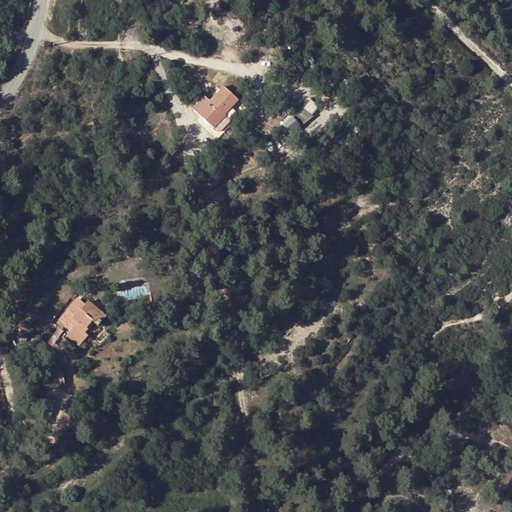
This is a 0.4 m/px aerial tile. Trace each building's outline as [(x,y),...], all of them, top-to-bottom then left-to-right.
[(224,112),(226,114),(238,101),(223,88),(210,102),(204,97),(193,109),(211,126),(224,112)] [(301,99),(298,116),(311,118),(314,102),(301,99)] [(224,112),(211,126),(214,129),(228,115),(226,114),(224,112)] [(80,126),(84,138),(97,133),(92,121),(80,126)] [(284,130),(288,136),(300,128),(296,122),(284,130)] [(78,308),(71,316),(77,322),(64,334),(77,345),(87,336),(84,332),(86,330),(84,328),(92,320),(96,324),(105,315),(87,300),(79,310),(78,308)] [(69,301),(62,309),(71,316),(78,308),(69,301)] [(255,376),(257,381),(270,375),(267,370),(255,376)] [(61,382),(59,372),(52,373),(53,383),(61,382)] [(445,446),(446,456),(464,455),(464,444),(445,446)]
